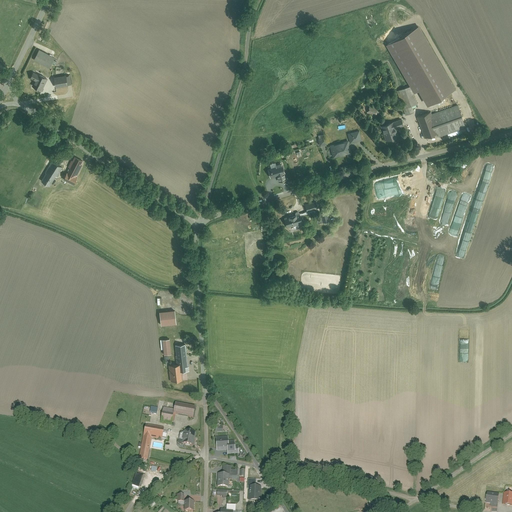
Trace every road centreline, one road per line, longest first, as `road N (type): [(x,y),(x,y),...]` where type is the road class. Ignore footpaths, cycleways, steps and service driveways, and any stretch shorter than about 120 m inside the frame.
road 1 (unclassified): [(197,223),(372,166),(511,133)]
road 2 (unclassified): [(197,223),(246,70),(257,0)]
road 3 (unclassified): [(16,103),(197,223)]
road 4 (unclassified): [(204,389),(197,223)]
road 5 (residential): [(415,499),(258,466)]
